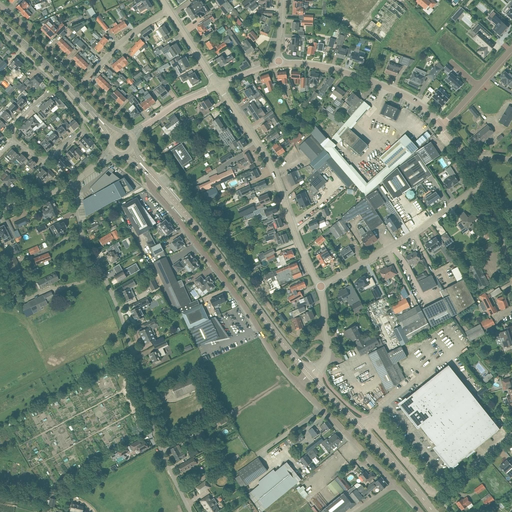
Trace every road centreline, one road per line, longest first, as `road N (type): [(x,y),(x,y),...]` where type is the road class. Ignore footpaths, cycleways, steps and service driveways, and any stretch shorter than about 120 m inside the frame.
road 1 (residential): [(190,511),(81,228),(74,190)]
road 2 (residential): [(299,386),(153,192),(150,174)]
road 3 (secondary): [(311,376),(150,174)]
road 4 (unclassified): [(319,287),(274,171),(217,86)]
road 5 (unclassified): [(361,427),(369,420),(433,493),(511,435)]
road 6 (residential): [(319,287),(481,185)]
road 7 (residential): [(278,62),(327,66),(401,93),(442,124)]
road 8 (secondary): [(101,122),(0,20)]
road 9 (residential): [(394,483),(299,386)]
road 10 (unknown): [(383,87),(364,159),(355,161),(328,134)]
